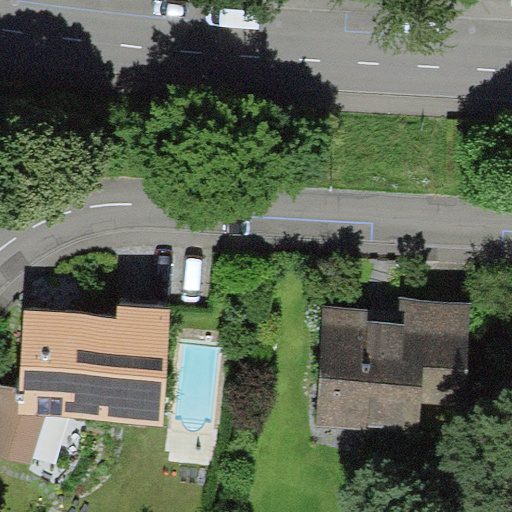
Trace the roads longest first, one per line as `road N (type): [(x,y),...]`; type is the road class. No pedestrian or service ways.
road 1 (residential): [(0,246),(59,216),(142,199),(511,222)]
road 2 (tertiary): [(511,72),(166,49),(0,27)]
